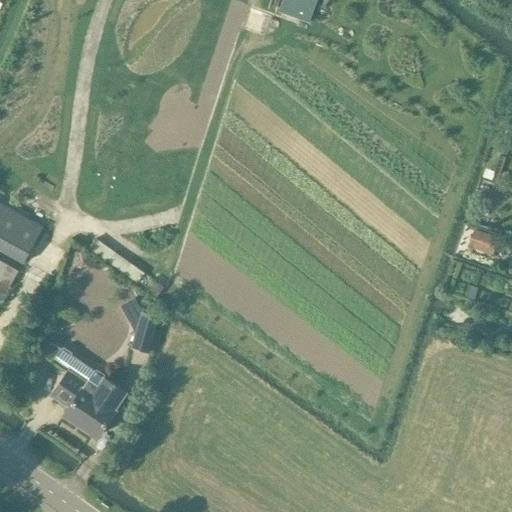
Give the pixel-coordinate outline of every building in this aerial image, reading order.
[(310,23),(317,0),(282,0),(279,13),(310,23)] [(0,250),(24,264),(44,229),(0,204),(0,250)] [(470,243),(494,251),(499,238),(475,230),(470,243)] [(52,362),(61,349),(51,342),(42,355),(51,361),(52,362)] [(51,361),(51,362),(67,372),(52,394),(69,406),(64,414),(65,416),(66,419),(71,422),(74,422),(83,427),(84,426),(98,435),(114,412),(112,411),(124,392),(102,376),(103,375),(96,370),(95,372),(69,354),(70,353),(63,348),(62,350),(61,349),(52,362),(51,361)]
